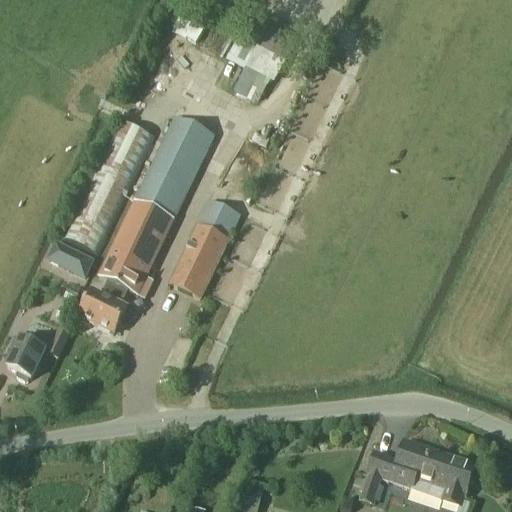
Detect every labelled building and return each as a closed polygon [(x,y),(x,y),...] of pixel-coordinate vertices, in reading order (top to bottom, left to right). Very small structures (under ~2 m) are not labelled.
[(273,87),(296,44),(278,34),(267,29),(270,24),(261,19),(246,46),(238,41),(226,64),(244,74),(233,96),(253,107),(254,105),(258,106),(269,85),(273,87)] [(126,296),(143,304),(153,283),(146,280),(213,139),(174,120),(97,282),(107,286),(101,299),(91,294),(78,321),(113,338),(126,311),(120,308),(126,296)] [(96,259),(153,142),(116,124),(59,241),(96,259)] [(239,219),(209,204),(169,289),(199,303),(239,219)] [(56,269),(84,282),(93,264),(64,251),(56,269)] [(49,354),(48,358),(57,362),(70,336),(59,330),(48,353),(49,354)] [(23,343),(21,342),(6,372),(30,383),(45,354),(38,351),(42,343),(27,336),(23,343)] [(374,457),(359,505),(373,509),(375,506),(374,505),(381,484),(412,495),(415,486),(443,495),(439,505),(459,511),(474,468),(404,445),(397,465),(374,457)] [(242,510),(250,511),(259,511),(263,497),(246,494),(242,510)]
